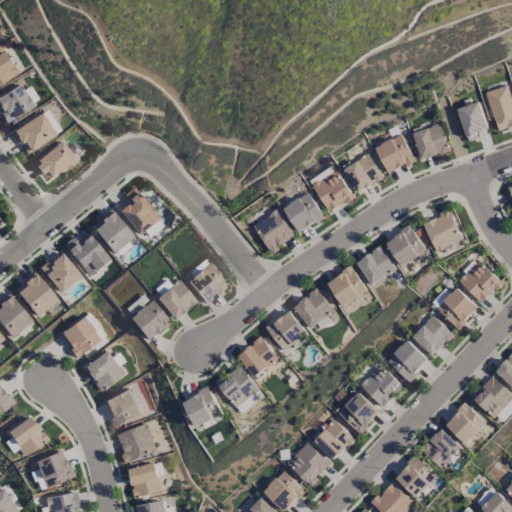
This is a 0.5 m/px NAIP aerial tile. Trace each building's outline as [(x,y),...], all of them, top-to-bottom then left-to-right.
[(0,52),(0,83),(17,73),(4,51),(0,52)] [(0,94),(0,110),(6,122),(33,107),(20,84),(0,94)] [(498,130),(511,125),(511,99),(507,84),(485,91),(498,130)] [(467,141),(479,138),(477,131),(488,128),(480,101),(457,108),(467,141)] [(12,128),(24,152),(55,137),(43,113),(12,128)] [(449,151),(442,124),(414,131),(420,158),(449,151)] [(415,160),(401,133),(375,147),(389,173),(415,160)] [(76,160),(61,141),(34,161),(48,180),(76,160)] [(357,192),(383,178),(370,153),(344,167),(357,192)] [(335,171),(333,166),(309,178),(311,183),(335,171)] [(354,197),(339,170),(313,184),(328,211),(354,197)] [(118,211),(139,234),(159,216),(132,187),(123,195),(129,201),(118,211)] [(324,216),(308,191),(284,207),(300,232),(324,216)] [(296,236),(278,208),(253,224),(271,252),(296,236)] [(133,237),(111,210),(91,227),(112,253),(133,237)] [(424,222),(437,251),(464,239),(450,210),(424,222)] [(427,252),(413,225),(387,239),(401,265),(427,252)] [(88,276),(109,259),(89,235),(78,244),(72,236),(63,243),(88,276)] [(370,284),(396,271),(385,246),(358,258),(370,284)] [(79,276),(60,252),(40,268),(58,292),(79,276)] [(483,303),(503,282),(479,259),(459,280),(483,303)] [(227,287),(210,263),(186,280),(203,304),(227,287)] [(342,306),(369,292),(355,266),(329,280),(342,306)] [(57,299),(34,273),(14,290),(37,316),(57,299)] [(170,319),(195,303),(180,280),(156,295),(170,319)] [(312,328),(335,310),(318,287),(294,306),(312,328)] [(431,302),(436,307),(451,292),(445,287),(431,302)] [(478,304),(455,287),(437,311),(461,328),(478,304)] [(0,300),(0,324),(10,338),(31,321),(9,293),(0,300)] [(128,317),(146,340),(169,323),(150,299),(128,317)] [(268,326),(284,350),(309,333),(292,309),(268,326)] [(454,334),(433,314),(412,336),(433,356),(454,334)] [(59,332),(75,357),(100,341),(83,316),(59,332)] [(280,357),(262,336),(239,355),(257,377),(280,357)] [(429,359),(408,339),(387,360),(409,381),(429,359)] [(118,365),(124,361),(117,352),(110,357),(105,350),(82,366),(100,391),(124,373),(118,365)] [(511,384),(511,352),(496,371),(511,384)] [(217,382),(245,413),(267,393),(241,364),(227,378),(224,375),(217,382)] [(384,407),(404,386),(381,364),(360,385),(384,407)] [(511,400),(511,393),(492,374),(472,395),(495,418),(511,400)] [(0,412),(13,404),(0,385),(0,412)] [(185,401),(198,427),(225,413),(211,387),(185,401)] [(142,415),(129,388),(103,400),(115,427),(142,415)] [(360,433),(380,411),(358,391),(338,412),(360,433)] [(446,425),(469,444),(488,421),(465,403),(446,425)] [(6,431),(23,455),(46,440),(30,415),(6,431)] [(335,459),(355,438),(334,419),(315,440),(335,459)] [(117,433),(125,462),(156,453),(148,424),(117,433)] [(422,449),(443,468),(463,446),(442,427),(422,449)] [(287,463),(310,485),(331,463),(308,441),(287,463)] [(33,461),(45,488),(72,477),(60,449),(33,461)] [(396,477),(417,497),(437,475),(416,455),(396,477)] [(129,468),(135,497),(162,491),(156,462),(129,468)] [(31,471),(38,491),(43,489),(36,469),(31,471)] [(264,490),(285,511),(306,490),(284,469),(264,490)] [(407,511),(416,503),(392,481),(372,502),(381,511),(407,511)] [(476,501),(481,507),(497,492),(492,486),(476,501)] [(0,511),(16,511),(17,511),(2,487),(0,488),(0,511)] [(511,511),(511,504),(498,491),(482,508),(486,511),(511,511)] [(278,511),(261,496),(246,511),(278,511)] [(166,511),(166,501),(138,504),(138,511),(166,511)]
